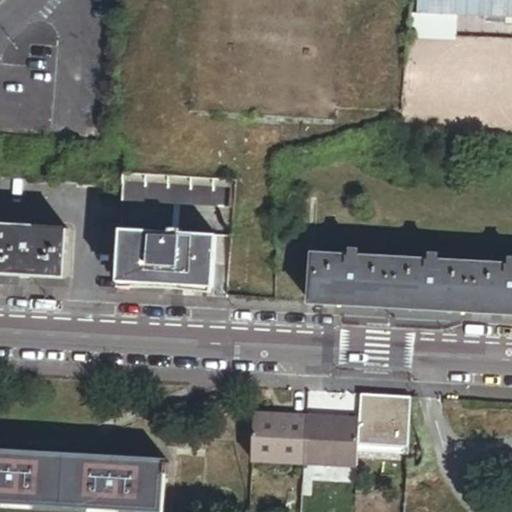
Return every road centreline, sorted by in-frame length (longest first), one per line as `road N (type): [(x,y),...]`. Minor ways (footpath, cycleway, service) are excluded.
road 1 (secondary): [(0,332),(511,361)]
road 2 (unknown): [(74,336),(101,252),(100,220),(80,200),(0,193)]
